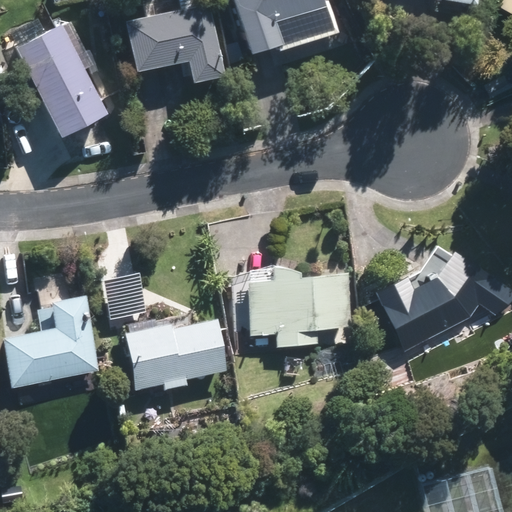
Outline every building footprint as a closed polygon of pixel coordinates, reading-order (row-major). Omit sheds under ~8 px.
[(309,0),(228,0),(240,42),(316,21),(309,0)] [(198,6),(119,21),(127,62),(181,52),(185,75),(211,70),(198,6)] [(44,26),(7,46),(50,126),(87,107),(44,26)] [(392,275),(365,289),(396,346),(457,313),(467,297),(487,310),(501,289),(442,252),(426,277),(401,291),(392,275)] [(335,272),(241,280),(245,326),(271,324),(272,338),(304,336),(303,321),(339,318),(335,272)] [(40,330),(0,337),(8,379),(86,365),(75,303),(37,310),(40,330)] [(202,318),(117,334),(127,381),(211,365),(202,318)]
